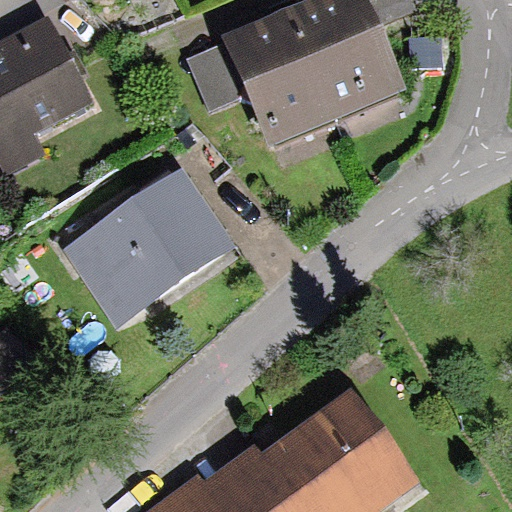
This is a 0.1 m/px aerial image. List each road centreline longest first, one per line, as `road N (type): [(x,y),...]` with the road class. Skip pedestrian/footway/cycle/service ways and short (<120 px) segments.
road 1 (residential): [(67,511),(450,171)]
road 2 (residential): [(450,171),(487,81),(494,0)]
